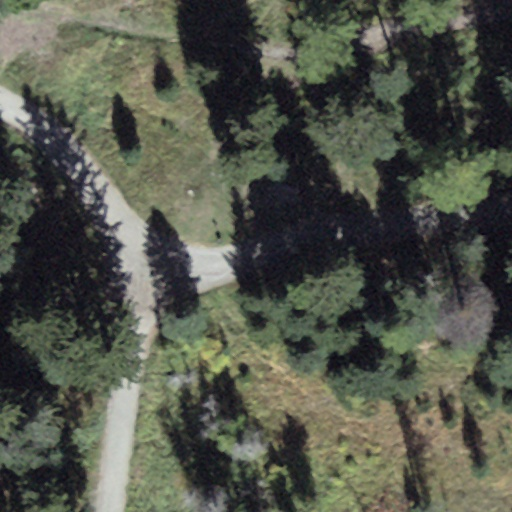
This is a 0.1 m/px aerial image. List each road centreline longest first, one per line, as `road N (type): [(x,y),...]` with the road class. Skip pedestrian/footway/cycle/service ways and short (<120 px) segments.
road 1 (track): [(511,214),(340,234),(150,283),(111,511)]
road 2 (track): [(150,283),(102,196),(56,140),(0,97)]
